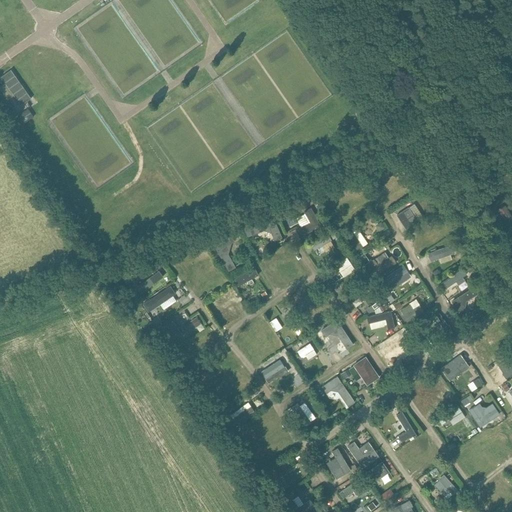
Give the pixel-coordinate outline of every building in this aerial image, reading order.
[(23,106),(33,99),(13,70),(3,77),(23,106)] [(378,183),(385,199),(405,191),(399,175),(378,183)] [(350,204),(355,202),(352,191),(340,195),(342,202),(349,200),(350,204)] [(506,204),(496,210),(500,216),(505,225),(511,220),(511,212),(510,209),(506,204)] [(302,228),(297,231),(300,237),(321,226),(311,208),(305,212),(307,214),(297,219),(302,228)] [(408,209),(397,217),(406,230),(417,222),(408,209)] [(281,237),(273,218),(249,228),(252,234),(263,229),(271,232),(274,240),(281,237)] [(247,225),(242,227),(247,237),(252,235),(247,225)] [(363,248),(352,232),(346,236),(357,252),(363,248)] [(423,248),(440,238),(436,232),(420,242),(423,248)] [(331,240),(327,233),(310,243),(314,250),(331,240)] [(235,267),(228,253),(230,244),(234,241),(231,235),(214,244),(228,271),(235,267)] [(454,245),(429,253),(431,262),(457,253),(454,245)] [(285,257),(281,252),(265,261),(268,266),(285,257)] [(375,259),(365,266),(373,278),(396,262),(392,255),(388,258),(385,260),(378,264),(375,259)] [(190,273),(211,262),(208,257),(187,268),(190,273)] [(354,269),(346,257),(327,270),(331,276),(339,270),(343,276),(354,269)] [(400,284),(411,276),(403,265),(384,278),(388,283),(396,278),(400,284)] [(197,280),(201,286),(220,274),(216,268),(197,280)] [(461,276),(466,273),(462,268),(441,282),(445,287),(455,280),(458,284),(464,280),(461,276)] [(438,269),(432,272),(436,278),(441,274),(438,269)] [(163,276),(159,271),(138,286),(142,291),(163,276)] [(371,286),(367,281),(346,297),(351,302),(371,286)] [(245,283),(240,286),(249,302),(254,299),(251,292),(256,289),(252,282),(246,285),(245,283)] [(451,301),(462,317),(467,314),(463,308),(464,301),(481,291),(477,284),(451,301)] [(175,293),(170,286),(150,300),(155,307),(175,293)] [(304,301),(300,304),(311,320),(315,317),(304,301)] [(408,321),(423,311),(419,305),(413,308),(410,303),(401,309),(408,321)] [(304,331),(291,312),(285,316),(298,335),(304,331)] [(391,312),(366,317),(368,323),(370,323),(375,322),(377,328),(384,326),(384,325),(386,324),(388,330),(395,328),(391,312)] [(428,351),(433,347),(426,337),(428,328),(439,321),(435,315),(413,329),(428,351)] [(200,323),(196,317),(191,321),(195,327),(200,323)] [(278,317),(271,321),(277,331),(283,327),(278,317)] [(341,352),(356,344),(341,318),(315,333),(322,345),(337,336),(341,343),(337,345),(341,352)] [(182,334),(173,321),(162,329),(171,342),(182,334)] [(198,336),(190,342),(195,349),(203,343),(198,336)] [(403,341),(400,336),(381,349),(384,354),(403,341)] [(476,345),(486,361),(499,354),(489,338),(476,345)] [(310,344),(298,352),(302,357),(305,355),(308,360),(316,355),(310,344)] [(205,351),(201,345),(185,356),(189,362),(205,351)] [(260,367),(270,381),(289,368),(278,353),(260,367)] [(441,369),(438,371),(440,375),(444,373),(449,380),(468,366),(460,354),(440,368),(441,369)] [(378,376),(365,356),(353,364),(367,384),(378,376)] [(198,377),(218,366),(215,359),(194,371),(198,377)] [(506,377),(511,373),(511,365),(508,369),(503,362),(498,365),(506,377)] [(346,379),(353,375),(350,368),(342,373),(346,379)] [(349,405),(355,401),(337,376),(323,386),(327,392),(332,389),(339,390),(349,405)] [(481,377),(468,383),(472,390),(484,384),(481,377)] [(425,401),(429,407),(443,397),(430,378),(415,388),(424,401),(425,401)] [(221,397),(225,403),(239,393),(235,387),(221,397)] [(486,407),(493,402),(489,397),(482,402),(486,407)] [(293,407),(306,425),(312,421),(299,402),(293,407)] [(452,425),(465,417),(458,405),(438,418),(442,424),(449,419),(452,425)] [(233,419),(237,424),(255,412),(251,406),(233,419)] [(480,425),(499,413),(495,408),(482,417),(475,406),(469,410),(480,425)] [(414,433),(401,411),(396,414),(406,431),(398,436),(401,441),(414,433)] [(256,425),(247,432),(252,438),(261,431),(256,425)] [(361,446),(368,441),(364,434),(356,439),(361,446)] [(402,449),(406,455),(420,447),(426,456),(433,452),(423,436),(402,449)] [(472,463),(486,454),(482,448),(486,446),(480,436),(475,439),(477,442),(464,450),(472,463)] [(273,440),(261,449),(271,462),(282,453),(273,440)] [(354,441),(348,446),(363,467),(380,456),(375,449),(370,452),(362,451),(354,441)] [(333,471),(337,478),(350,470),(338,448),(332,451),(341,466),(333,471)] [(382,462),(367,473),(374,483),(389,472),(382,462)] [(280,493),(285,490),(285,489),(278,478),(285,474),(281,467),(274,472),(268,475),(279,492),(280,493)] [(444,474),(438,479),(439,480),(434,485),(447,499),(452,494),(452,495),(458,490),(457,489),(444,474)] [(487,485),(510,509),(511,507),(511,487),(499,474),(487,485)] [(360,478),(339,492),(343,498),(354,491),(356,495),(362,491),(363,493),(369,489),(365,484),(364,484),(360,478)] [(390,488),(385,492),(390,499),(395,495),(390,488)] [(305,503),(299,495),(286,504),(292,511),(303,511),(314,505),(311,499),(305,503)] [(410,500),(395,507),(397,511),(404,511),(413,506),(410,500)]
